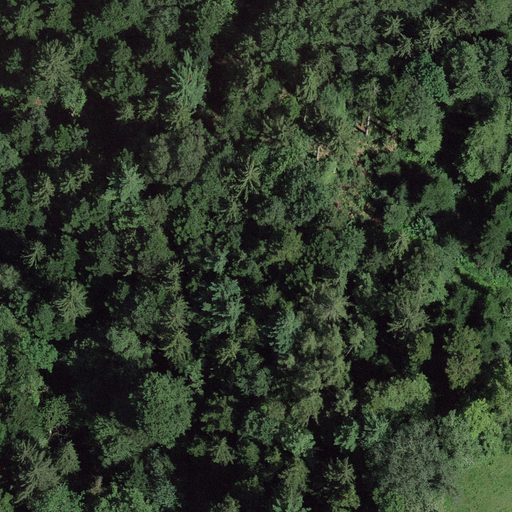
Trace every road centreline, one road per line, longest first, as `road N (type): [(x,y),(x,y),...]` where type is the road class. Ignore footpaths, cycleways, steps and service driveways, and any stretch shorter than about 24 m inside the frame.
road 1 (track): [(511,297),(272,200),(232,191),(218,197),(186,238),(190,511)]
road 2 (track): [(266,0),(511,83)]
